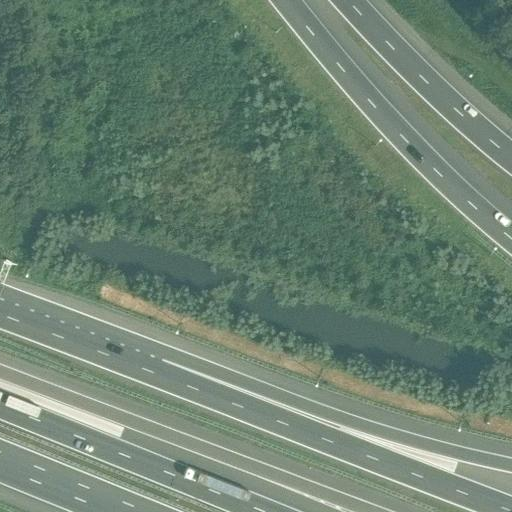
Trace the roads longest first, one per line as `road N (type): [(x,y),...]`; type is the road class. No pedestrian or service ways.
road 1 (motorway): [(511,510),(90,347)]
road 2 (motorway): [(511,464),(439,450),(180,360),(90,347)]
road 3 (motorway): [(511,237),(402,139),(284,0)]
road 4 (motorway): [(281,511),(0,398)]
road 5 (motorway): [(511,157),(421,79),(348,0)]
road 6 (motorway): [(0,459),(130,511)]
